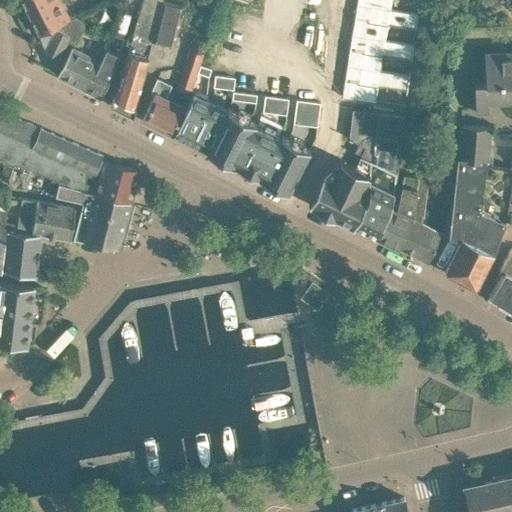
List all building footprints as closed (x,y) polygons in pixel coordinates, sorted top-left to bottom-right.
[(22,0),(29,13),(54,0),(22,0)] [(55,25),(70,18),(60,0),(54,0),(29,13),(39,34),(55,25)] [(162,0),(143,0),(133,35),(151,41),(152,41),(162,0)] [(162,0),(152,41),(174,47),(184,5),(162,0)] [(317,0),(316,6),(343,11),(345,0),(317,0)] [(357,0),(356,5),(390,10),(391,0),(357,0)] [(356,5),(351,35),(385,41),(388,25),(415,29),(416,23),(417,14),(390,10),(356,5)] [(68,39),(77,43),(84,27),(78,14),(70,18),(55,25),(56,28),(45,50),(59,58),(68,39)] [(189,92),(197,68),(199,69),(200,64),(208,41),(209,41),(213,27),(198,22),(193,36),(184,64),(185,64),(177,88),(189,92)] [(351,35),(347,66),(380,71),(383,56),(411,60),(413,45),(385,41),(351,35)] [(85,90),(100,61),(71,47),(57,76),(85,90)] [(100,97),(109,79),(121,55),(106,48),(100,61),(85,90),(100,97)] [(511,54),(498,55),(498,57),(484,57),(485,81),(474,82),(476,111),(488,110),(488,94),(511,92),(511,54)] [(139,85),(146,60),(127,55),(115,95),(111,103),(133,114),(136,105),(134,105),(139,85)] [(199,69),(198,71),(209,75),(210,73),(211,67),(200,64),(199,69)] [(347,66),(341,98),(375,103),(378,85),(407,89),(409,76),(380,71),(347,66)] [(215,74),(213,85),(221,86),(223,75),(215,74)] [(223,75),(221,86),(233,88),(235,76),(223,75)] [(171,132),(180,114),(185,105),(165,95),(170,84),(157,78),(151,90),(155,92),(142,118),(171,132)] [(194,90),(173,133),(174,134),(174,133),(207,149),(207,150),(235,164),(236,163),(260,175),(260,176),(289,190),(289,189),(288,189),(308,148),(309,148),(310,147),(281,133),(280,134),(256,122),(256,121),(228,107),(227,108),(194,92),(195,91),(194,90)] [(233,90),(232,98),(244,99),(245,92),(233,90)] [(245,92),(244,99),(256,101),(257,93),(245,92)] [(265,94),(264,102),(276,104),(277,96),(265,94)] [(277,96),(276,104),(288,105),(289,97),(277,96)] [(297,98),(296,106),(307,108),(308,100),(297,98)] [(308,100),(307,108),(319,109),(320,101),(308,100)] [(264,102),(263,110),(275,111),(276,104),(264,102)] [(276,104),(275,111),(287,113),(288,105),(276,104)] [(296,106),(294,114),(306,116),(306,115),(307,108),(296,106)] [(306,115),(306,116),(318,117),(319,109),(307,108),(306,115)] [(394,184),(404,114),(379,111),(353,108),(349,136),(348,137),(365,145),(360,154),(370,159),(369,172),(369,177),(368,194),(354,224),(376,234),(390,205),(394,189),(394,184)] [(103,154),(0,110),(0,159),(4,161),(1,171),(10,174),(9,180),(15,187),(26,189),(40,193),(43,185),(29,181),(33,169),(60,179),(59,183),(96,192),(100,180),(102,172),(97,170),(103,154)] [(294,114),(293,122),(305,123),(306,116),(294,114)] [(306,116),(305,123),(317,125),(318,117),(306,116)] [(490,126),(463,124),(462,124),(459,155),(487,160),(490,126)] [(370,159),(360,154),(355,166),(338,157),(324,171),(309,201),(354,224),(368,194),(369,177),(369,172),(370,159)] [(505,220),(505,218),(508,199),(488,196),(490,185),(485,184),(487,160),(459,155),(451,231),(462,236),(445,270),(447,271),(448,269),(447,269),(448,266),(478,281),(477,284),(475,283),(475,285),(477,286),(495,251),(505,220)] [(138,169),(135,168),(105,160),(102,172),(100,180),(96,192),(129,201),(138,169)] [(412,216),(417,176),(404,173),(401,185),(394,184),(394,189),(390,205),(376,234),(375,235),(397,246),(412,216)] [(424,214),(428,178),(417,176),(412,216),(397,246),(428,261),(441,231),(421,221),(422,214),(424,214)] [(129,201),(96,192),(59,183),(56,196),(83,202),(73,238),(117,246),(129,201)] [(70,238),(73,218),(75,206),(22,195),(18,220),(33,223),(31,231),(41,233),(70,238)] [(41,233),(31,231),(8,227),(2,268),(16,271),(16,273),(36,275),(41,233)] [(511,246),(511,247),(499,267),(501,269),(498,274),(500,275),(489,293),(511,306),(511,246)] [(324,280),(306,267),(302,265),(306,288),(302,295),(308,300),(312,323),(313,324),(328,301),(323,297),(321,286),(324,280)] [(30,322),(34,286),(0,281),(0,312),(11,314),(10,320),(30,322)] [(0,343),(27,346),(30,322),(10,320),(11,314),(0,312),(0,343)] [(511,511),(511,471),(463,483),(469,511),(511,511)] [(407,511),(404,496),(352,508),(353,511),(407,511)]
